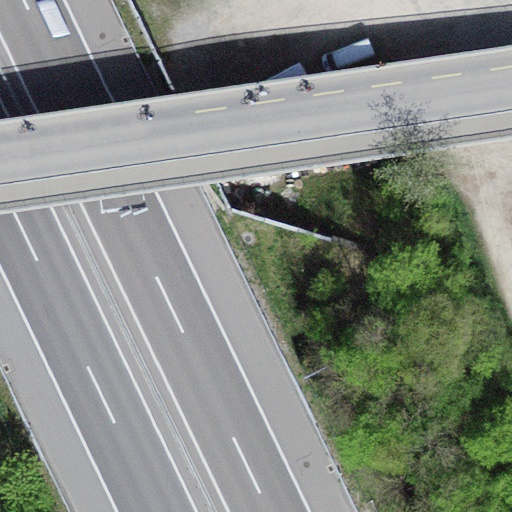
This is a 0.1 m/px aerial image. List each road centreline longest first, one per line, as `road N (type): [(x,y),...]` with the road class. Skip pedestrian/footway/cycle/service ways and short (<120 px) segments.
road 1 (motorway): [(268,511),(24,0)]
road 2 (tertiary): [(511,88),(0,157)]
road 3 (motorway): [(0,184),(156,511)]
road 4 (track): [(441,0),(465,153),(511,281)]
